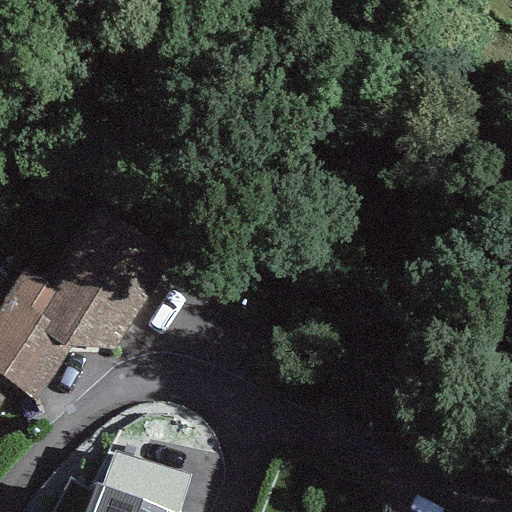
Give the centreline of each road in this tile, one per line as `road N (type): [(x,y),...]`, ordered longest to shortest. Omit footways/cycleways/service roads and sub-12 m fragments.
road 1 (residential): [(0,508),(90,411),(127,389),(195,382),(259,415)]
road 2 (residential): [(259,415),(504,511)]
